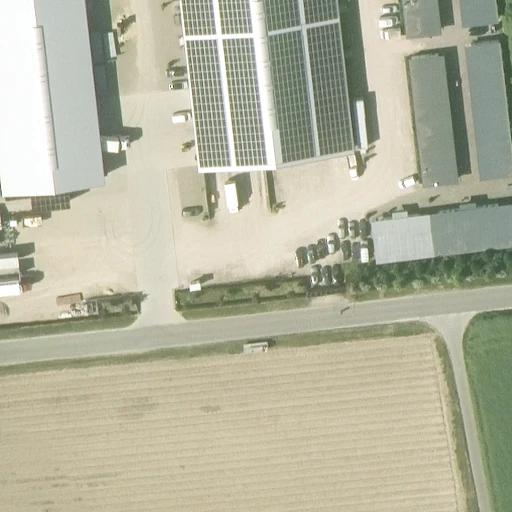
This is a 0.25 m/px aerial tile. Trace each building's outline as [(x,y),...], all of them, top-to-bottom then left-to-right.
[(0,0),(0,151),(4,187),(101,175),(81,0),(0,0)] [(337,0),(181,0),(201,166),(354,148),(337,0)] [(438,0),(402,0),(406,34),(441,31),(438,0)] [(494,0),(459,0),(461,23),(496,20),(494,0)] [(511,145),(503,40),(468,43),(479,179),(511,175),(511,145)] [(422,185),(458,182),(448,53),(412,56),(422,185)] [(376,258),(511,247),(511,202),(476,205),(476,207),(373,215),(376,258)] [(0,264),(12,264),(12,255),(0,254),(0,264)]
